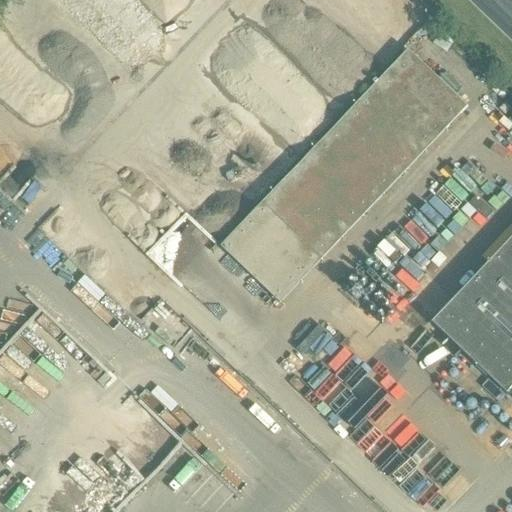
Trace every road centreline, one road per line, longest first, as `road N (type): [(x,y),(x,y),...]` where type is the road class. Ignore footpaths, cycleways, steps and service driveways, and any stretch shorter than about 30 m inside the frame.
road 1 (unknown): [(411,511),(232,350),(96,214),(85,187),(96,118),(238,2)]
road 2 (unknown): [(11,511),(141,354)]
road 3 (unknown): [(289,474),(141,354)]
road 4 (unknown): [(141,354),(30,264),(0,263)]
